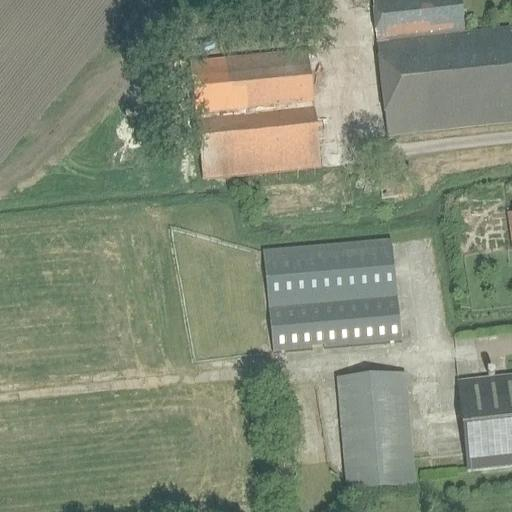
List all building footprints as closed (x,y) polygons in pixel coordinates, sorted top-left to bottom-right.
[(511,35),(510,36),(510,30),(464,35),(460,0),(371,0),(386,137),(511,123),(511,35)] [(202,182),(320,169),(307,52),(189,65),(202,182)] [(381,200),(411,197),(408,168),(390,170),(391,178),(379,179),(381,200)] [(196,232),(198,264),(227,263),(225,230),(196,232)] [(273,355),(401,343),(391,243),(306,251),(305,243),(276,246),(276,254),(263,255),(273,355)] [(405,376),(336,382),(345,495),(414,489),(405,376)] [(511,377),(457,383),(467,474),(511,468),(511,377)]
